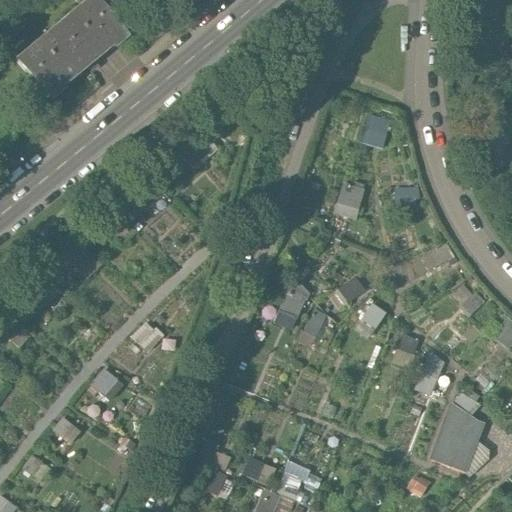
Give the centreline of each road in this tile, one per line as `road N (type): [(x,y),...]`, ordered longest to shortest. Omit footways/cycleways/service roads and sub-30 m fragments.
road 1 (secondary): [(0,219),(263,0)]
road 2 (residential): [(511,284),(455,206),(433,155),(421,105),(429,0)]
